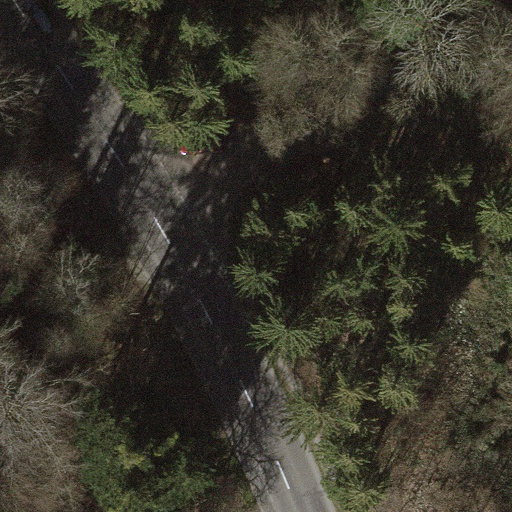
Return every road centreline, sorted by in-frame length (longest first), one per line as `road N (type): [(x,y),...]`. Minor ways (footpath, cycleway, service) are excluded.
road 1 (tertiary): [(297,511),(163,239),(10,0)]
road 2 (track): [(511,50),(467,52),(316,125),(163,239)]
